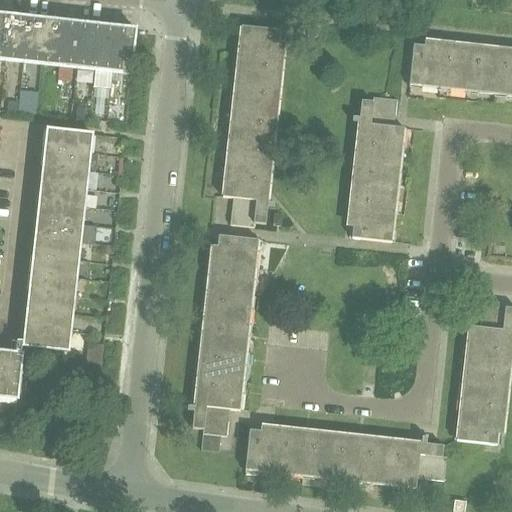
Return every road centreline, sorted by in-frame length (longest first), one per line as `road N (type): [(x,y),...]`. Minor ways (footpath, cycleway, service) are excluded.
road 1 (residential): [(129,499),(182,2)]
road 2 (residential): [(296,370),(293,398),(425,412),(439,278)]
road 3 (residential): [(439,278),(453,133),(511,139)]
road 4 (residential): [(0,336),(7,336),(27,141)]
road 5 (residential): [(129,499),(0,476)]
